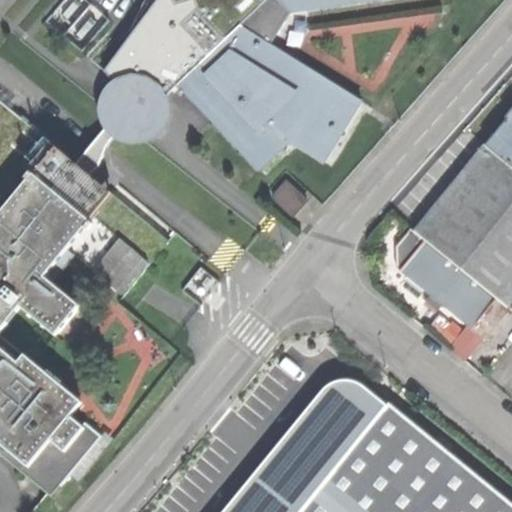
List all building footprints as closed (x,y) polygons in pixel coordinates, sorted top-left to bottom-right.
[(147,0),(110,71),(117,80),(107,96),(107,105),(106,120),(116,132),(131,139),(145,140),(159,138),(171,127),(176,113),(174,96),(184,84),(272,177),(301,149),(338,164),(376,104),(278,42),(295,10),(383,0),(147,0)] [(0,456),(51,499),(101,439),(85,426),(82,429),(15,374),(27,359),(0,337),(0,332),(21,308),(56,336),(79,308),(45,279),(68,251),(124,297),(170,242),(113,195),(93,220),(38,175),(58,150),(0,101),(0,456)] [(511,112),(485,146),(511,168),(511,112)] [(511,168),(485,146),(414,233),(423,241),(496,298),(506,306),(511,298),(511,168)] [(276,198),(300,214),(312,196),(288,180),(276,198)] [(496,298),(423,241),(399,270),(471,329),(496,298)] [(511,511),(511,504),(359,382),(328,382),(221,511),(511,511)]
